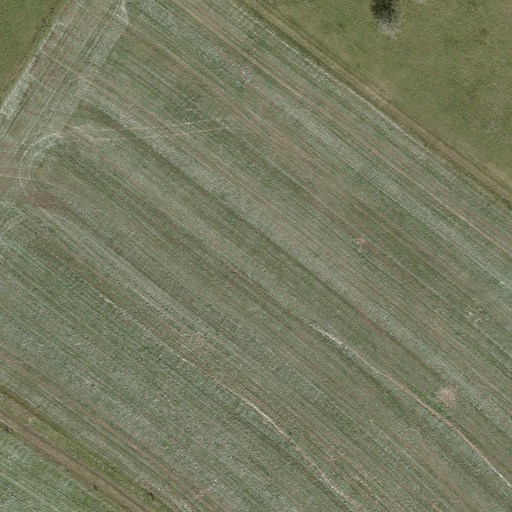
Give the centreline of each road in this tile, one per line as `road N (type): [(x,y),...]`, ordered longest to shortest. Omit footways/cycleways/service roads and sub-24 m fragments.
road 1 (track): [(254,0),(511,195)]
road 2 (track): [(143,511),(0,414)]
